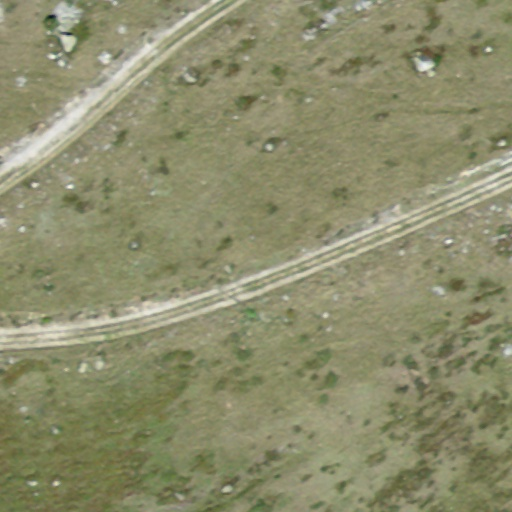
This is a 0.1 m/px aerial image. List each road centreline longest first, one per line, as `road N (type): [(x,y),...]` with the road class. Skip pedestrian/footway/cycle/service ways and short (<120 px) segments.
road 1 (track): [(511,175),(378,236),(156,316),(0,339)]
road 2 (track): [(0,176),(158,49),(235,0)]
